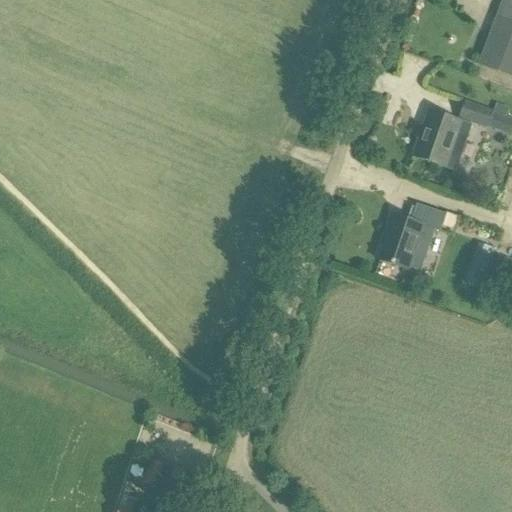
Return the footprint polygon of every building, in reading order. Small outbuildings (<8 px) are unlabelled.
[(511,0),(502,0),(478,65),(511,77),(511,0)] [(460,119),(486,128),(491,113),(465,104),(460,119)] [(491,113),(486,128),(510,136),(511,129),(511,120),(505,118),(509,109),(495,104),(491,113)] [(429,113),(414,156),(413,156),(413,157),(456,172),(471,127),(429,113)] [(380,260),(379,262),(381,263),(381,262),(408,271),(423,228),(439,233),(445,215),(417,206),(411,222),(392,216),(387,231),(389,232),(380,260)] [(483,246),(474,273),(486,277),(495,250),(483,246)] [(155,487),(151,498),(184,508),(194,475),(151,461),(144,483),(155,487)]
